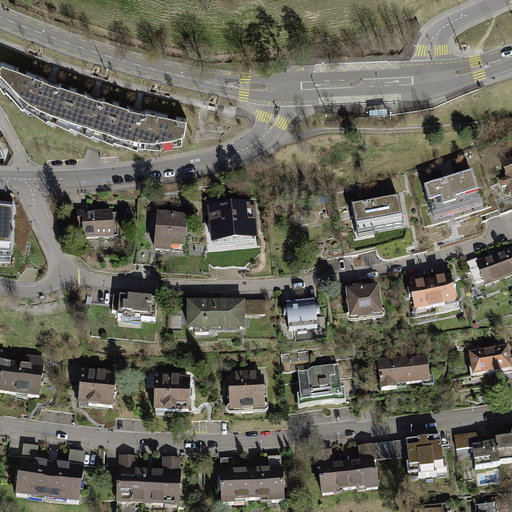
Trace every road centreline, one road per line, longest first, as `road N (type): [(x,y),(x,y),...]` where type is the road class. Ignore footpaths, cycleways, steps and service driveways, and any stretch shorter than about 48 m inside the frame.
road 1 (residential): [(511,408),(215,440),(92,437),(0,423)]
road 2 (residential): [(65,276),(277,285),(400,264),(511,229)]
road 3 (residential): [(24,179),(145,171),(233,153),(262,136),(282,89)]
road 4 (tertiary): [(0,14),(138,64),(282,89)]
road 5 (tertiary): [(431,81),(282,89)]
road 6 (unclassified): [(431,81),(438,31),(498,0)]
